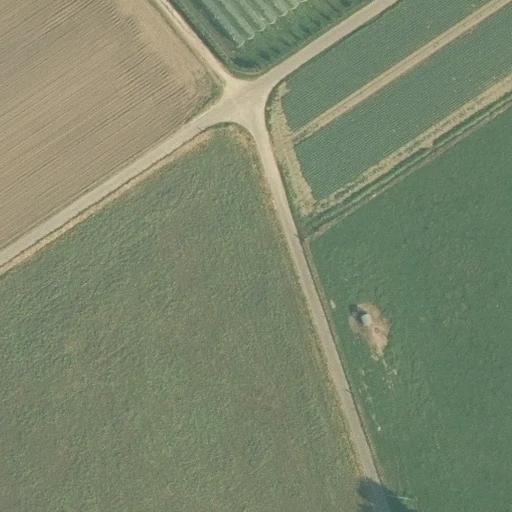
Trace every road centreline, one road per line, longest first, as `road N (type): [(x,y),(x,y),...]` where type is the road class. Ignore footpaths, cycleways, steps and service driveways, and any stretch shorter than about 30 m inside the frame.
road 1 (track): [(384,0),(0,258)]
road 2 (track): [(243,94),(382,511)]
road 3 (track): [(243,94),(163,0)]
